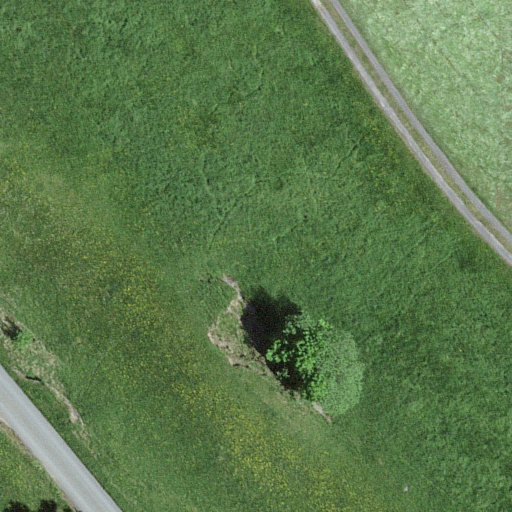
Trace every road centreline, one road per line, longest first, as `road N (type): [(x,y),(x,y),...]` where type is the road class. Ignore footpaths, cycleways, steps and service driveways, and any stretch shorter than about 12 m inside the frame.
road 1 (track): [(320,0),(483,222),(511,246)]
road 2 (unclassified): [(0,387),(98,511)]
